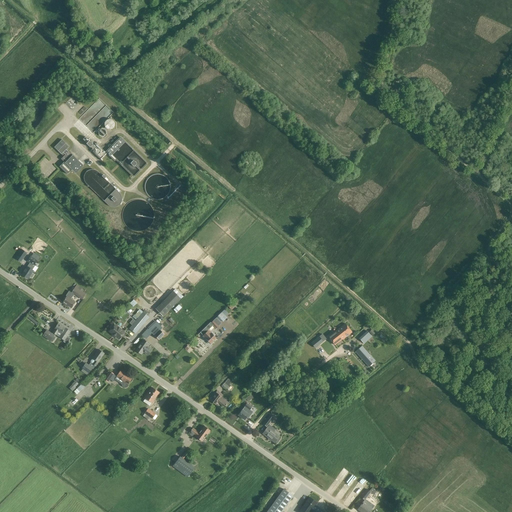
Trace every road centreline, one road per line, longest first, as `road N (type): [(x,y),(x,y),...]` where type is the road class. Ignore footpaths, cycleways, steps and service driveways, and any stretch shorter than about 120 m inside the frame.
road 1 (unclassified): [(348,511),(0,271)]
road 2 (unknown): [(245,439),(335,349)]
